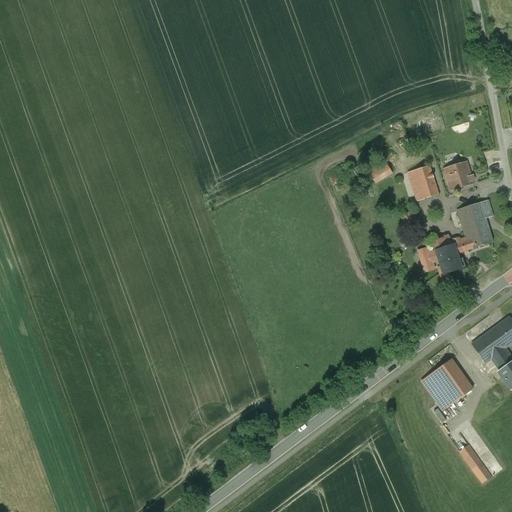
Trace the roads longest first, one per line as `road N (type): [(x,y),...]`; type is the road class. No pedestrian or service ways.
road 1 (unclassified): [(203,511),(511,281)]
road 2 (unknown): [(471,311),(367,150),(428,119),(428,82),(485,76)]
road 3 (unclassified): [(470,0),(511,215)]
